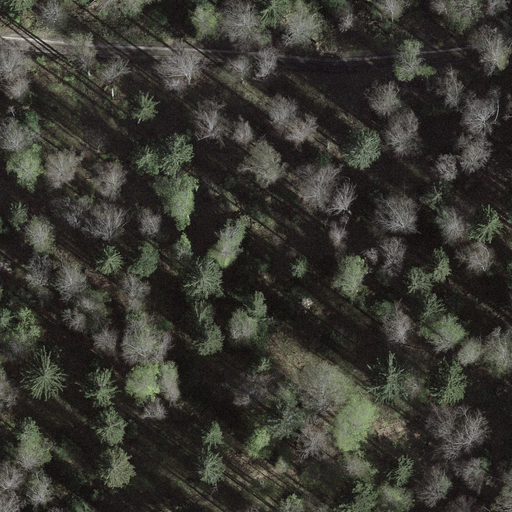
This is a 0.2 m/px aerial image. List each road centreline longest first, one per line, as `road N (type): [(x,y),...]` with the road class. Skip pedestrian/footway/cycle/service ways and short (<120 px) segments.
road 1 (track): [(511,37),(320,60),(0,43)]
road 2 (track): [(181,511),(391,431),(511,366)]
